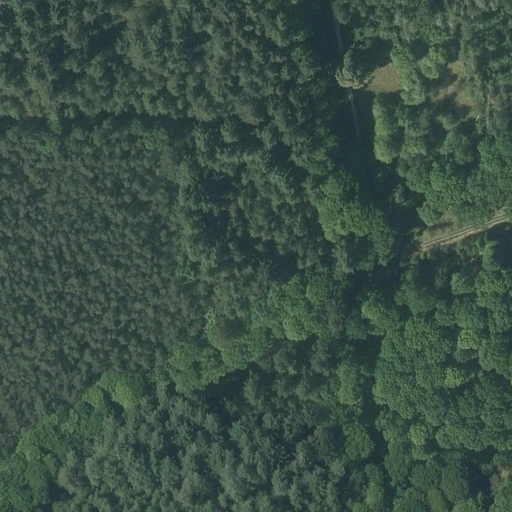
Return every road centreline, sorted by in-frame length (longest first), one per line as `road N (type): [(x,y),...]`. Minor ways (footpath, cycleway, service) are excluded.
road 1 (track): [(8,511),(102,418),(181,356),(359,263)]
road 2 (track): [(359,263),(314,0)]
road 3 (track): [(366,511),(337,321),(359,263)]
road 4 (track): [(511,213),(359,263)]
